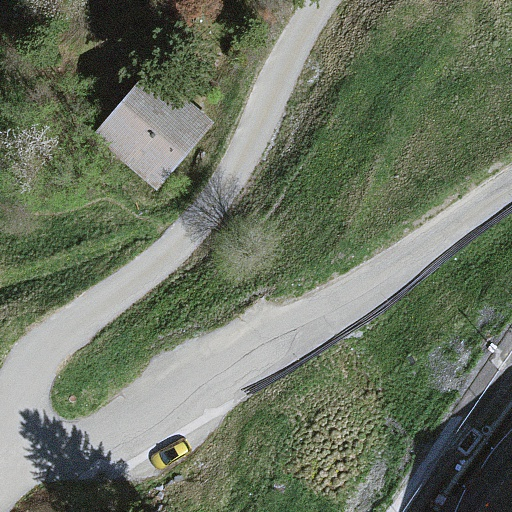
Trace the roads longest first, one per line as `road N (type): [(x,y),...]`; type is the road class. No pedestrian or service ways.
road 1 (residential): [(34,457),(12,426),(8,391),(56,334),(192,231),(337,0)]
road 2 (residential): [(511,167),(129,432),(34,457)]
